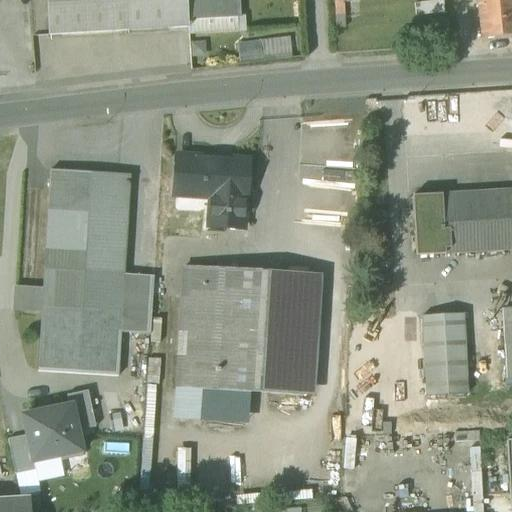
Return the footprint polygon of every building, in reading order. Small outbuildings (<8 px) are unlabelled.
[(187,19),(185,0),(45,0),(48,35),(187,28),(187,19)] [(237,32),(236,17),(238,17),(236,0),(185,0),(187,19),(187,28),(188,34),(237,32)] [(333,0),(335,31),(350,30),(349,17),(358,16),(357,0),(333,0)] [(419,2),(420,15),(444,13),(443,0),(419,2)] [(511,0),(476,0),(480,40),(511,36),(511,0)] [(428,19),(429,34),(449,33),(448,18),(428,19)] [(429,34),(429,46),(449,45),(449,33),(429,34)] [(289,38),(260,41),(261,60),(291,57),(289,38)] [(238,63),(261,60),(260,41),(236,43),(238,63)] [(175,197),(187,198),(189,158),(177,157),(175,197)] [(208,228),(242,230),(247,162),(189,158),(187,198),(210,199),(218,200),(217,213),(209,213),(208,228)] [(49,171),(42,292),(14,290),(13,310),(41,311),(41,312),(37,372),(117,377),(120,333),(118,333),(119,317),(121,317),(123,275),(129,176),(49,171)] [(511,190),(440,194),(443,255),(511,250),(511,190)] [(410,196),(414,257),(443,255),(440,194),(410,196)] [(249,392),(301,395),(307,274),(184,267),(177,389),(200,390),(249,392)] [(120,333),(149,335),(153,277),(123,275),(121,317),(119,317),(118,333),(120,333)] [(501,313),(505,378),(511,377),(511,310),(501,311),(501,313)] [(421,317),(425,397),(467,395),(462,314),(421,317)] [(249,392),(200,390),(198,422),(247,424),(249,392)] [(76,431),(95,428),(87,391),(66,396),(68,406),(71,406),(76,431)] [(71,406),(68,406),(22,416),(26,435),(32,463),(33,463),(59,457),(81,452),(76,431),(71,406)] [(15,475),(34,470),(33,463),(32,463),(26,435),(7,439),(15,475)] [(82,457),(81,452),(59,457),(60,461),(82,457)] [(60,461),(59,457),(33,463),(34,470),(37,482),(63,477),(60,461)] [(34,470),(15,475),(19,497),(39,493),(37,482),(34,470)] [(0,511),(29,511),(29,497),(0,498),(0,511)]
